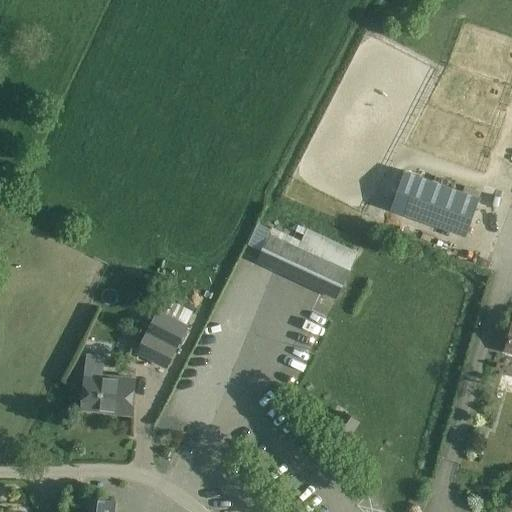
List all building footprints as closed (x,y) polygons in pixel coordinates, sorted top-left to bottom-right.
[(481,197),(406,170),(391,210),(466,238),(481,197)] [(351,271),(270,234),(256,262),(337,300),(351,271)] [(153,289),(140,283),(134,296),(147,302),(153,289)] [(187,326),(159,311),(138,351),(167,366),(187,326)] [(135,379),(87,374),(83,408),(109,411),(109,408),(131,410),(131,413),(132,413),(135,379)] [(360,421),(343,410),(327,433),(344,445),(360,421)] [(114,511),(116,501),(84,497),(81,511),(114,511)]
